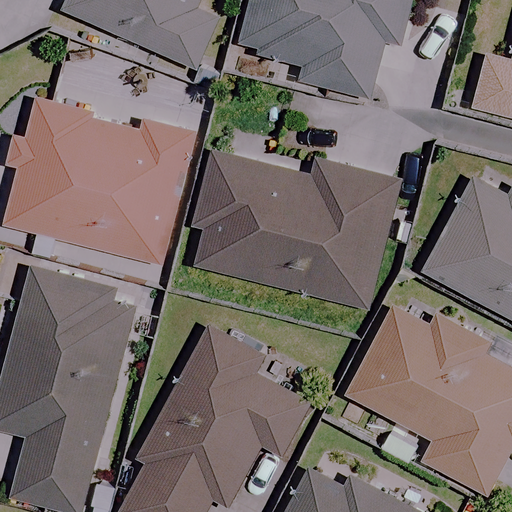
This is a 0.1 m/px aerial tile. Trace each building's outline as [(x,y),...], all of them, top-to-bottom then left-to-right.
[(61,0),(57,10),(194,68),(215,18),(194,9),(198,0),(61,0)] [(249,0),(237,42),(257,48),(255,54),(300,68),(297,77),(367,98),(386,36),(397,39),(408,0),(249,0)] [(511,42),(508,58),(485,52),(470,106),(511,117),(511,42)] [(139,130),(88,117),(90,110),(35,97),(32,110),(3,224),(160,263),(193,132),(142,119),(139,130)] [(311,175),(212,151),(193,228),(202,230),(193,265),(366,306),(397,180),(314,160),(311,175)] [(511,190),(509,196),(475,179),(426,274),(511,318),(511,190)] [(114,297),(117,283),(30,261),(0,380),(0,429),(25,435),(10,496),(73,511),(78,511),(132,302),(114,297)] [(511,369),(481,353),(487,342),(436,316),(431,326),(392,306),(346,395),(431,440),(420,461),(486,495),(511,445),(511,444),(511,369)] [(200,327),(138,456),(142,457),(115,511),(203,511),(210,499),(227,507),(257,445),(280,456),(307,401),(251,374),(260,356),(200,327)] [(357,492),(308,466),(283,511),(418,511),(361,482),(357,492)]
